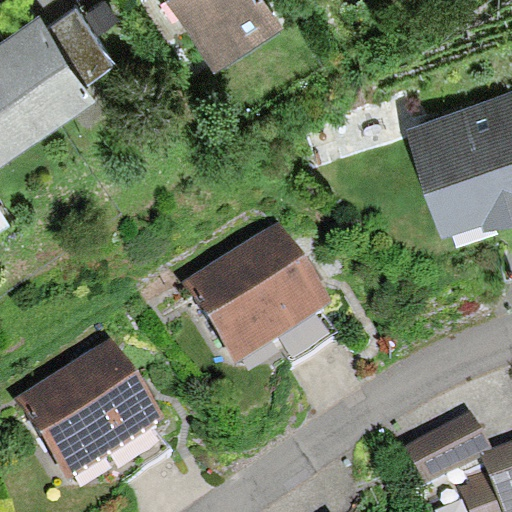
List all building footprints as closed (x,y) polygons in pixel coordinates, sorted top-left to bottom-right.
[(266,0),(175,0),(213,57),(277,16),(266,0)] [(37,17),(0,41),(0,146),(85,91),(37,17)] [(511,94),(419,121),(449,224),(511,206),(511,94)] [(276,239),(192,295),(239,365),(323,309),(276,239)] [(72,476),(150,425),(105,356),(26,407),(72,476)] [(511,511),(511,449),(482,458),(498,511),(511,511)]
